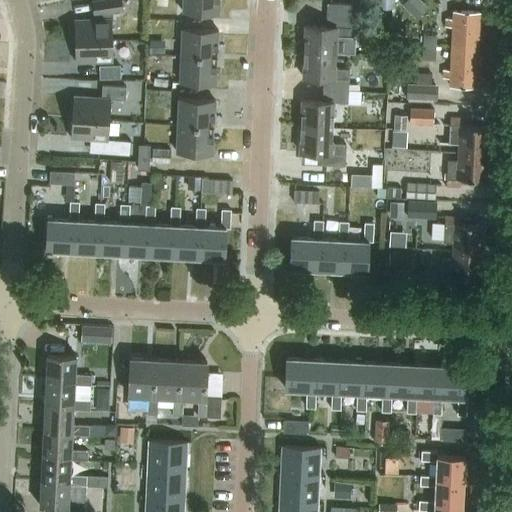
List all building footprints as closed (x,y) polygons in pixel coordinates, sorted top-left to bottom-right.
[(74,41),(112,40),(111,12),(122,10),(120,0),(98,0),(91,1),(93,14),(101,13),(101,19),(73,20),(74,41)] [(219,13),(219,0),(182,0),(182,12),(219,13)] [(394,8),(394,0),(380,0),(380,8),(394,8)] [(420,0),(407,0),(403,5),(415,17),(427,6),(420,0)] [(304,52),(336,53),(336,37),(351,38),(353,5),(328,3),(327,15),(327,27),(305,26),(304,52)] [(454,11),(453,18),(445,17),(445,26),(453,27),(452,49),(477,50),(479,12),(454,11)] [(181,42),(217,44),(218,30),(181,28),(181,42)] [(437,48),(437,35),(423,35),(422,47),(437,48)] [(112,40),(74,41),(75,62),(112,61),(112,40)] [(149,40),(149,54),(165,54),(165,40),(149,40)] [(217,57),(217,44),(181,42),(180,55),(217,57)] [(437,60),(437,48),(422,47),(422,60),(437,60)] [(475,88),(477,50),(452,49),(451,69),(443,69),(442,76),(450,77),(450,86),(475,88)] [(324,79),(324,90),(349,91),(349,85),(350,69),(335,68),(336,53),(304,52),(303,78),(324,79)] [(374,54),(373,70),(389,71),(390,54),(374,54)] [(216,71),(217,57),(180,55),(179,69),(216,71)] [(121,65),(100,65),(100,79),(121,78),(121,65)] [(215,84),(216,71),(179,69),(179,82),(215,84)] [(438,85),(407,84),(407,99),(437,100),(438,85)] [(349,103),(349,100),(357,100),(358,91),(349,91),(324,90),(323,102),(302,100),(301,127),(333,128),(334,102),(349,103)] [(71,117),(109,119),(110,98),(73,96),(71,117)] [(178,112),(214,114),(215,100),(178,98),(178,112)] [(410,123),(434,124),(435,110),(410,109),(410,123)] [(213,127),(214,114),(178,112),(177,125),(213,127)] [(407,129),(408,115),(395,113),(394,128),(407,129)] [(109,119),(71,117),(70,138),(98,140),(97,153),(129,155),(130,141),(107,139),(109,119)] [(458,144),(458,152),(488,154),(489,127),(464,125),(464,118),(450,118),(449,143),(458,144)] [(213,140),(213,127),(177,125),(176,138),(213,140)] [(333,128),(301,127),(300,153),(321,154),(320,164),(346,166),(347,144),(332,143),(333,128)] [(212,154),(213,140),(176,138),(176,152),(212,154)] [(148,169),(149,145),(138,145),(137,169),(148,169)] [(154,149),(153,162),(171,162),(172,149),(154,149)] [(488,154),(458,152),(457,160),(448,160),(446,186),(460,187),(461,180),(487,181),(488,154)] [(383,178),(383,164),(372,164),(372,178),(383,178)] [(73,185),(73,173),(49,171),(48,184),(73,185)] [(153,189),(164,189),(164,177),(154,176),(153,189)] [(202,191),(233,191),(233,180),(209,179),(209,177),(202,176),(202,191)] [(151,205),(152,183),(143,182),(141,204),(151,205)] [(437,184),(407,182),(406,198),(436,200),(437,184)] [(403,186),(388,185),(387,196),(402,197),(403,186)] [(318,203),(318,191),(294,190),(294,202),(318,203)] [(72,220),(77,221),(78,202),(69,202),(68,220),(47,219),(45,249),(71,251),(72,220)] [(404,202),(391,202),(390,216),(404,216),(404,202)] [(434,216),(435,203),(407,202),(407,214),(434,216)] [(93,222),(77,221),(72,220),(71,251),(96,252),(98,222),(103,222),(104,203),(94,203),(93,222)] [(123,223),(128,223),(129,205),(126,205),(120,204),(119,223),(103,222),(98,222),(96,252),(122,253),(123,223)] [(144,224),(128,223),(123,223),(122,253),(147,255),(149,224),(153,224),(154,206),(145,205),(144,224)] [(174,226),(178,226),(179,207),(170,207),(169,225),(153,224),(149,224),(147,255),(173,256),(174,226)] [(195,227),(178,226),(174,226),(173,256),(198,257),(200,227),(204,227),(205,209),(195,208),(195,227)] [(200,227),(198,257),(224,258),(225,229),(229,229),(230,210),(221,210),(220,228),(204,227),(200,227)] [(453,243),(453,251),(483,253),(484,226),(459,224),(459,217),(445,216),(444,242),(453,243)] [(318,239),(323,239),(323,221),(314,221),(313,239),(292,238),(290,268),(316,269),(318,239)] [(338,240),(323,239),(318,239),(316,269),(341,271),(343,240),(348,241),(349,222),(339,222),(338,240)] [(343,240),(341,271),(367,273),(368,243),(372,243),(373,224),(364,223),(363,242),(348,241),(343,240)] [(391,249),(390,265),(414,267),(415,250),(391,249)] [(481,280),(483,253),(453,251),(452,259),(443,258),(441,284),(455,285),(455,278),(481,280)] [(112,342),(112,326),(97,325),(96,341),(112,342)] [(74,381),(74,384),(91,385),(91,375),(75,374),(76,355),(46,354),(45,379),(74,381)] [(148,396),(147,413),(146,422),(156,423),(156,414),(157,396),(153,396),(156,359),(130,358),(128,395),(148,396)] [(315,408),(316,390),(310,390),(311,359),(286,358),(284,389),(307,390),(306,408),(315,408)] [(153,396),(157,396),(172,397),(171,414),(182,415),(183,397),(178,397),(180,360),(156,359),(153,396)] [(340,410),(341,391),(335,391),(337,361),(311,359),(310,390),(316,390),(332,391),(331,409),(340,410)] [(206,362),(180,360),(178,397),(183,397),(198,398),(197,416),(221,417),(222,399),(205,398),(206,362)] [(366,411),(367,392),(361,392),(362,362),(337,361),(335,391),(341,391),(357,392),(356,410),(366,411)] [(391,412),(392,394),(386,394),(388,363),(362,362),(361,392),(367,392),(382,393),(382,412),(391,412)] [(416,413),(417,395),(412,395),(413,365),(388,363),(386,394),(392,394),(407,395),(406,413),(416,413)] [(441,415),(442,397),(437,396),(439,366),(413,365),(412,395),(417,395),(433,396),(432,414),(441,415)] [(437,396),(442,397),(458,397),(457,415),(466,416),(467,397),(463,397),(464,367),(439,366),(437,396)] [(74,399),(74,384),(74,381),(45,379),(44,405),(73,406),(73,410),(89,411),(90,400),(74,399)] [(97,387),(96,410),(109,410),(109,388),(97,387)] [(44,405),(43,430),(72,431),(72,435),(89,436),(90,425),(72,424),(73,410),(73,406),(44,405)] [(365,414),(356,413),(356,423),(365,424),(365,414)] [(308,434),(309,421),(283,419),(283,432),(308,434)] [(390,420),(376,419),(375,441),(389,442),(390,420)] [(106,435),(117,435),(118,424),(106,424),(106,435)] [(442,426),(442,430),(442,440),(467,440),(467,427),(442,426)] [(136,442),(136,428),(122,427),(121,442),(136,442)] [(71,459),(87,460),(88,450),(71,449),(72,435),(72,431),(43,430),(42,455),(71,457),(71,459)] [(410,439),(410,431),(392,430),(392,438),(410,439)] [(104,438),(104,449),(115,449),(115,439),(104,438)] [(148,440),(147,468),(185,470),(186,441),(148,440)] [(283,444),(281,473),(319,475),(320,446),(283,444)] [(349,447),(336,446),(336,457),(349,457),(349,447)] [(437,461),(436,475),(436,480),(464,482),(465,456),(437,455),(438,451),(422,450),(421,460),(437,461)] [(71,457),(42,455),(41,481),(70,482),(70,485),(86,486),(87,476),(70,475),(71,459),(71,457)] [(147,468),(146,496),(184,498),(185,470),(147,468)] [(281,473),(280,501),(317,503),(319,475),(281,473)] [(435,506),(463,507),(464,482),(436,480),(436,475),(420,474),(420,485),(436,486),(435,501),(435,506)] [(333,497),(350,498),(351,481),(334,480),(333,497)] [(69,500),(70,485),(70,482),(41,481),(39,506),(68,508),(67,510),(85,511),(85,501),(69,500)] [(146,496),(145,511),(183,511),(184,498),(146,496)] [(435,511),(434,511),(462,511),(463,507),(435,506),(435,501),(419,500),(419,510),(435,511)] [(280,501),(279,511),(316,511),(317,503),(280,501)] [(378,511),(397,511),(398,503),(379,503),(378,511)]
